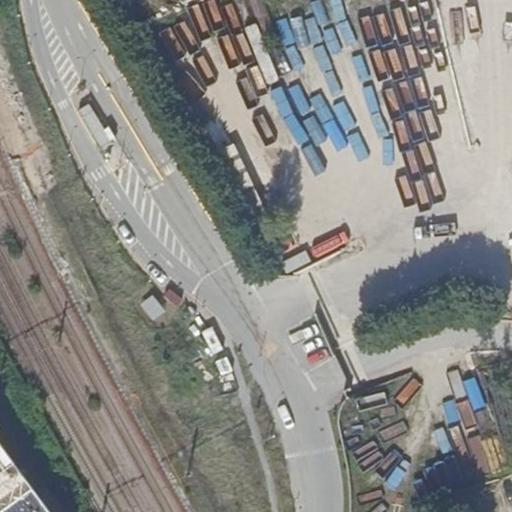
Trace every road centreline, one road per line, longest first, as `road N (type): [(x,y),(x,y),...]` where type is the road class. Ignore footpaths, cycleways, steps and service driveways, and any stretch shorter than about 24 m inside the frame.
road 1 (unclassified): [(511,335),(461,336),(288,396)]
road 2 (unclassified): [(315,511),(308,448),(288,396)]
